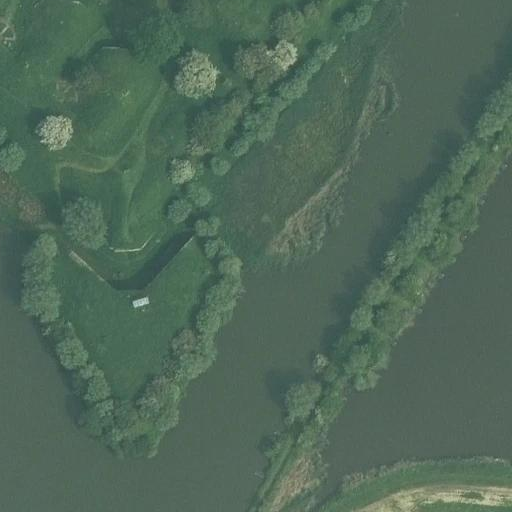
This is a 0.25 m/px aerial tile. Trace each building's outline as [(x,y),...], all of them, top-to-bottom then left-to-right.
[(223,0),(240,15),(247,7),(239,0),(223,0)] [(64,4),(62,15),(71,16),(72,5),(72,3),(64,2),(64,4)] [(0,46),(15,60),(17,58),(0,43),(2,42),(2,41),(14,41),(16,40),(17,38),(17,35),(16,32),(14,29),(12,26),(9,23),(6,21),(3,20),(1,20),(0,19),(0,46)] [(122,53),(121,64),(130,65),(131,54),(131,52),(123,51),(122,53)] [(78,117),(62,103),(63,102),(64,100),(76,101),(77,100),(79,98),(79,95),(78,91),(76,88),(74,85),(70,83),(67,81),(64,80),(62,79),(60,79),(58,80),(57,81),(58,94),(57,95),(56,97),(41,84),(39,86),(76,119),(78,117)] [(106,294),(100,301),(123,323),(130,329),(166,290),(168,288),(165,285),(177,271),(174,268),(161,281),(159,279),(157,277),(154,279),(156,281),(159,284),(134,311),(130,316),(106,294)]
